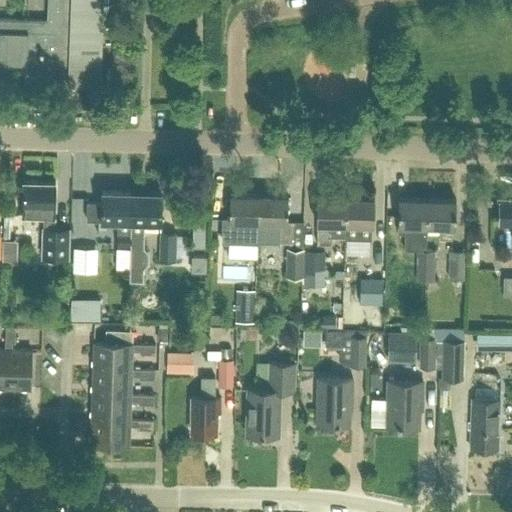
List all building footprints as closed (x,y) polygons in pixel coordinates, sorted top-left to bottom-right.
[(62,79),(67,79),(68,79),(68,83),(100,84),(102,0),(48,0),(48,18),(0,16),(0,60),(27,62),(26,78),(62,79)] [(43,216),(43,227),(54,227),(55,179),(23,178),(23,202),(22,216),(43,216)] [(131,191),(102,190),(101,202),(88,201),(88,220),(118,221),(117,247),(130,247),(131,191)] [(161,192),(131,191),(130,247),(142,247),(143,221),(160,222),(161,192)] [(236,220),(258,221),(259,194),(230,193),(229,219),(224,219),(223,240),(236,240),(236,220)] [(259,194),(258,221),(279,221),(278,241),(292,241),(292,221),(287,220),(288,194),(259,194)] [(344,237),(345,238),(345,222),(346,195),(317,194),(316,222),(318,222),(317,242),(331,242),(331,236),(344,236),(344,237)] [(372,223),(374,223),(374,196),(346,195),(345,222),(345,238),(358,238),(371,238),(372,223)] [(427,225),(426,225),(427,197),(398,197),(397,231),(405,231),(405,249),(417,249),(417,280),(425,280),(426,249),(427,225)] [(456,198),(427,197),(426,225),(427,225),(440,225),(440,237),(452,238),(452,225),(456,225),(456,198)] [(511,198),(499,198),(499,220),(511,220),(511,198)] [(69,228),(54,227),(43,227),(42,255),(68,256),(69,228)] [(302,229),(303,243),(314,243),(313,228),(302,229)] [(177,232),(159,231),(158,259),(176,260),(177,232)] [(89,246),(70,245),(69,271),(88,272),(89,246)] [(304,247),(286,247),(285,275),(303,276),(304,247)] [(325,250),(305,249),(305,272),(324,272),(325,250)] [(434,280),(434,273),(435,250),(426,249),(425,280),(434,280)] [(464,250),(449,249),(448,277),(463,278),(464,250)] [(360,277),(359,302),(382,302),(382,278),(360,277)] [(6,349),(5,349),(4,387),(31,387),(31,349),(15,349),(12,349),(12,341),(15,341),(15,325),(6,325),(6,349)] [(341,330),(341,326),(325,327),(325,348),(343,348),(343,330),(341,330)] [(416,331),(388,330),(387,359),(416,360),(416,331)] [(365,365),(366,337),(351,337),(351,365),(365,365)] [(435,366),(435,339),(421,338),(421,366),(435,366)] [(463,377),(464,339),(443,338),(441,377),(463,377)] [(94,342),(93,367),(132,368),(132,353),(132,350),(139,350),(139,353),(154,353),(154,345),(133,344),(133,343),(94,342)] [(234,384),(233,359),(220,359),(220,350),(207,350),(207,359),(218,359),(218,384),(234,384)] [(193,351),(167,351),(167,372),(193,372),(193,351)] [(292,390),(293,362),(269,361),(268,388),(246,387),(246,434),(278,434),(279,389),(292,390)] [(154,369),(132,368),(93,367),(92,392),(131,394),(131,377),(132,375),(138,375),(138,378),(153,378),(154,369)] [(219,413),(219,398),(214,398),(214,377),(200,377),(200,398),(191,397),(190,433),(216,433),(216,413),(219,413)] [(352,399),(353,378),(318,378),(317,424),(348,424),(349,399),(352,399)] [(422,399),(423,381),(387,381),(386,426),(418,426),(419,399),(422,399)] [(92,392),(91,418),(130,419),(130,402),(130,400),(137,400),(137,403),(152,403),(153,394),(131,394),(92,392)] [(496,447),(497,411),(498,398),(471,397),(469,446),(496,447)] [(152,420),(130,419),(91,418),(91,444),(129,445),(129,428),(129,426),(137,426),(137,428),(151,429),(152,420)]
